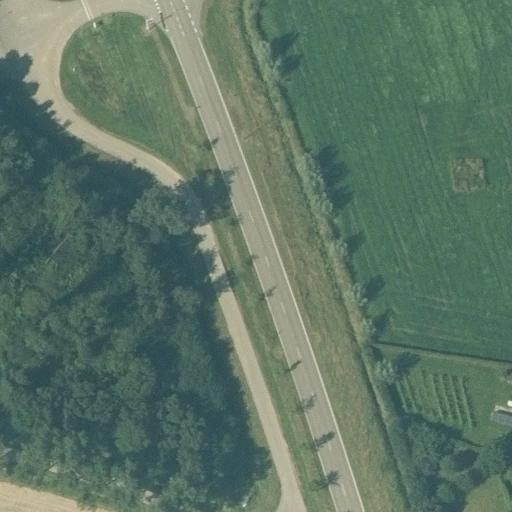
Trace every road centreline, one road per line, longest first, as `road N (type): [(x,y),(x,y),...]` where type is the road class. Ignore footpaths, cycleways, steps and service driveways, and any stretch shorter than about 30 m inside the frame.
road 1 (unclassified): [(295,511),(198,215),(161,176),(57,112),(24,41)]
road 2 (secondary): [(353,511),(169,0)]
road 3 (unclassified): [(0,454),(178,511)]
